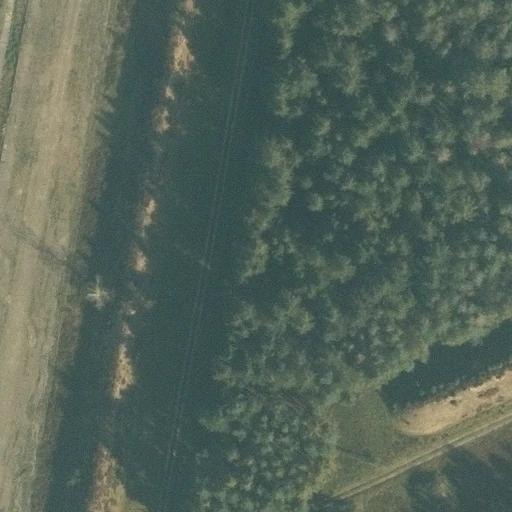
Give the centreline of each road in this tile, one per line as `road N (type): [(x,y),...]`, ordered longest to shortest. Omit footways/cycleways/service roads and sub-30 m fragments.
road 1 (track): [(161,511),(258,0)]
road 2 (track): [(0,365),(62,0)]
road 3 (track): [(310,511),(511,421)]
